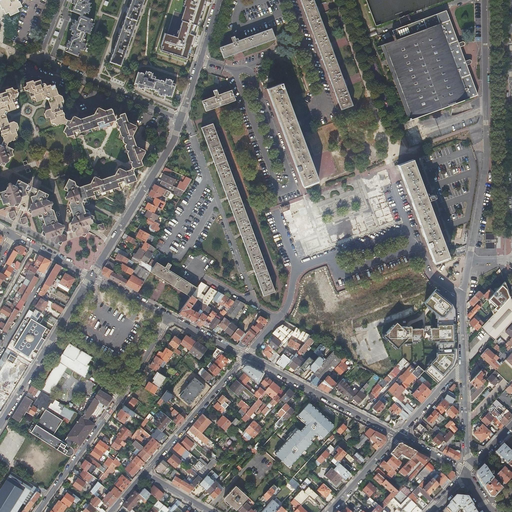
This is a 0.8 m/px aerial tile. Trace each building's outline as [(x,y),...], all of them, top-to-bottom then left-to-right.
[(0,0),(0,5),(2,9),(3,9),(5,14),(8,12),(10,15),(19,11),(18,9),(21,7),(18,1),(18,0),(0,0)] [(73,0),(73,3),(75,4),(74,6),(73,6),(72,9),(73,9),(72,11),(81,14),(80,17),(79,16),(78,19),(79,19),(78,21),(76,20),(74,23),(73,23),(72,25),(71,25),(70,28),(71,28),(70,30),(72,31),(71,34),(73,34),(72,36),(71,36),(70,39),(71,39),(70,41),(69,40),(68,42),(67,42),(66,45),(67,45),(66,47),(67,47),(66,51),(78,56),(79,54),(80,51),(81,49),(83,50),(84,48),(85,48),(86,45),(85,45),(86,43),(84,42),(85,39),(83,39),(84,36),(85,37),(86,34),(85,34),(86,32),(90,33),(92,28),(93,28),(94,26),(93,25),(94,23),(92,22),(93,19),(85,16),(86,12),(88,13),(89,11),(89,12),(91,9),(90,9),(91,6),(90,6),(91,3),(90,2),(91,1),(90,0),(73,0)] [(131,0),(109,62),(121,66),(128,44),(143,0),(131,0)] [(182,20),(177,37),(165,33),(159,49),(161,50),(161,51),(188,60),(201,18),(199,18),(201,12),(203,12),(205,5),(203,5),(204,0),(186,0),(186,1),(185,1),(183,6),(186,7),(184,14),(183,14),(181,20),(182,20)] [(341,109),(352,105),(347,90),(314,2),(313,0),(300,0),(301,3),(312,31),(341,109)] [(416,23),(412,24),(405,27),(403,28),(393,32),(394,34),(392,34),(394,40),(381,45),(409,120),(477,95),(476,91),(475,91),(465,65),(471,63),(472,62),(472,61),(471,60),(471,59),(470,59),(469,59),(464,61),(458,47),(464,46),(464,45),(465,45),(465,44),(465,43),(464,42),(464,41),(463,41),(462,41),(457,43),(445,12),(421,21),(420,18),(414,20),(416,23)] [(405,27),(412,24),(409,14),(399,17),(403,28),(405,27)] [(273,33),(271,28),(236,41),(234,36),(230,37),(232,42),(220,47),(223,57),(275,39),(273,33)] [(293,159),(303,186),(317,181),(277,70),(259,77),(260,80),(263,79),(293,159)] [(145,74),(144,74),(143,73),(140,72),(140,73),(138,72),(134,85),(137,85),(137,86),(139,87),(142,88),(144,88),(145,87),(147,87),(146,88),(149,89),(149,88),(155,90),(154,92),(157,93),(157,94),(159,94),(158,95),(161,96),(162,95),(164,96),(164,94),(166,95),(166,96),(169,96),(171,97),(176,84),(172,83),(173,81),(171,80),(171,79),(168,78),(168,79),(165,78),(164,81),(163,81),(163,80),(160,79),(160,80),(154,78),(155,76),(152,75),(152,74),(151,74),(151,73),(148,72),(147,73),(145,72),(145,74)] [(65,124),(67,119),(66,119),(65,119),(64,115),(64,114),(64,112),(63,111),(62,109),(60,110),(60,109),(61,108),(61,107),(59,101),(62,100),(60,93),(57,94),(54,86),(52,85),(50,86),(50,84),(46,85),(45,85),(45,84),(44,83),(43,83),(42,83),(41,83),(41,84),(40,84),(40,82),(39,79),(32,81),(32,80),(25,82),(25,83),(24,85),(23,86),(24,90),(27,89),(29,92),(29,93),(28,95),(30,96),(31,99),(32,98),(35,99),(36,101),(44,98),(45,98),(48,99),(47,99),(50,108),(45,110),(44,113),(45,118),(49,116),(50,120),(51,123),(52,123),(55,124),(55,125),(62,123),(65,124)] [(0,131),(0,132),(0,131),(0,137),(0,138),(2,142),(7,144),(8,142),(15,140),(14,138),(15,136),(17,135),(16,132),(15,128),(18,127),(16,123),(13,121),(8,123),(5,115),(3,114),(5,110),(7,111),(15,108),(15,106),(16,104),(17,104),(16,100),(17,99),(15,98),(15,97),(14,94),(17,93),(16,88),(14,89),(12,88),(11,87),(5,89),(5,91),(0,92),(0,96),(1,97),(0,98),(0,131)] [(235,100),(231,90),(218,95),(216,89),(212,91),(214,96),(202,101),(205,111),(235,100)] [(69,120),(66,125),(63,132),(65,133),(66,136),(68,136),(73,134),(74,138),(77,137),(78,135),(81,135),(82,135),(85,134),(84,130),(89,129),(92,128),(98,126),(99,129),(102,128),(103,127),(105,126),(107,127),(110,126),(109,122),(114,121),(115,118),(111,108),(104,110),(98,107),(97,108),(94,114),(81,118),(74,115),(72,116),(71,119),(69,120)] [(130,163),(132,167),(134,168),(142,165),(141,160),(145,151),(144,150),(136,146),(132,135),(136,127),(136,125),(128,121),(125,113),(119,115),(120,117),(118,118),(117,119),(116,122),(117,125),(119,126),(118,128),(121,135),(123,137),(122,139),(123,142),(125,143),(124,146),(125,149),(128,150),(127,152),(129,160),(132,161),(130,163)] [(161,123),(159,122),(156,123),(154,126),(156,129),(159,130),(161,129),(163,126),(161,123)] [(229,170),(230,170),(229,167),(228,168),(222,152),(224,152),(222,149),(221,149),(216,134),(217,134),(216,131),(215,131),(212,123),(200,128),(214,165),(263,295),(275,291),(270,280),(272,279),(270,276),(269,277),(263,261),(265,261),(264,258),(262,258),(256,243),(258,242),(257,239),(255,240),(249,224),(251,224),(249,221),(248,221),(242,206),(244,206),(243,202),(241,203),(236,189),(237,188),(236,185),(235,186),(229,170)] [(2,142),(0,144),(0,197),(2,203),(4,202),(7,201),(8,205),(12,204),(16,205),(20,198),(19,195),(25,193),(26,191),(25,188),(28,183),(20,179),(20,180),(17,181),(15,181),(15,182),(13,183),(12,184),(11,183),(12,182),(12,181),(11,181),(10,180),(9,180),(9,181),(8,181),(8,182),(8,183),(7,183),(4,188),(0,189),(0,165),(2,166),(5,160),(5,158),(9,157),(11,156),(11,153),(12,151),(5,147),(7,144),(2,142)] [(326,160),(322,160),(325,171),(320,173),(321,177),(337,173),(331,150),(324,152),(326,160)] [(301,196),(302,199),(307,197),(303,186),(293,159),(288,160),(301,196)] [(449,257),(413,159),(395,166),(396,171),(399,170),(433,262),(449,257)] [(127,187),(131,186),(135,177),(133,171),(133,170),(130,169),(126,171),(119,167),(118,168),(115,174),(101,179),(94,176),(93,176),(90,183),(83,185),(87,197),(90,196),(94,195),(95,198),(98,197),(99,196),(102,195),(103,195),(106,194),(105,191),(110,189),(114,188),(118,186),(120,190),(123,189),(123,187),(126,186),(127,187)] [(362,176),(377,228),(394,223),(384,192),(393,189),(386,168),(362,176)] [(164,174),(161,180),(172,185),(175,179),(164,174)] [(179,189),(186,177),(183,176),(177,186),(176,188),(179,189)] [(179,189),(184,191),(191,179),(186,177),(179,189)] [(80,205),(89,202),(87,197),(83,185),(77,187),(75,186),(73,181),(67,178),(63,185),(64,186),(65,189),(65,190),(66,191),(64,194),(65,195),(64,195),(63,195),(63,196),(63,197),(63,198),(64,198),(65,199),(66,198),(66,199),(67,200),(68,202),(68,203),(70,211),(69,212),(71,212),(71,213),(70,215),(71,215),(72,216),(70,219),(71,220),(70,220),(70,221),(69,221),(69,222),(69,223),(69,224),(70,225),(71,225),(72,225),(71,228),(72,230),(74,229),(76,235),(80,234),(83,236),(85,232),(86,232),(86,231),(88,227),(89,227),(88,223),(94,221),(90,211),(87,212),(83,213),(82,209),(80,205)] [(173,193),(180,197),(184,191),(179,189),(176,188),(175,187),(172,185),(161,180),(160,184),(175,191),(173,193)] [(151,190),(159,194),(163,188),(154,184),(151,190)] [(55,243),(59,245),(62,240),(66,239),(64,233),(66,232),(65,230),(62,228),(63,228),(64,227),(64,226),(64,225),(63,223),(62,223),(61,223),(60,224),(60,223),(60,222),(56,220),(57,219),(56,218),(56,217),(56,216),(55,215),(53,208),(51,207),(50,205),(51,204),(50,203),(51,202),(52,202),(52,201),(52,200),(51,199),(50,199),(49,199),(48,200),(48,199),(45,197),(47,193),(37,188),(35,193),(30,194),(32,201),(29,203),(26,210),(33,214),(36,212),(37,212),(40,213),(41,215),(43,221),(44,225),(41,227),(42,229),(40,233),(47,237),(48,236),(50,240),(54,239),(55,243)] [(156,199),(159,194),(151,190),(148,195),(154,198),(156,199)] [(157,207),(161,209),(164,203),(156,199),(154,198),(152,204),(157,207)] [(292,241),(314,233),(302,199),(280,206),(292,241)] [(153,213),(157,207),(152,204),(148,203),(145,209),(146,209),(147,210),(153,213)] [(144,216),(148,218),(153,220),(154,221),(157,215),(153,213),(147,210),(144,216)] [(362,215),(325,227),(331,245),(368,233),(362,215)] [(158,227),(159,223),(155,221),(154,221),(153,220),(148,218),(146,222),(152,225),(151,228),(158,232),(160,228),(158,227)] [(137,227),(140,229),(143,224),(137,220),(134,226),(137,227)] [(146,241),(149,234),(140,229),(136,236),(146,241)] [(485,233),(485,248),(496,248),(496,239),(494,239),(494,233),(485,233)] [(146,251),(151,245),(145,242),(142,248),(146,251)] [(141,260),(146,263),(152,253),(151,253),(154,248),(151,245),(146,251),(142,257),(141,260)] [(17,270),(18,268),(11,264),(17,254),(21,256),(26,248),(21,246),(15,247),(5,263),(9,265),(12,267),(14,268),(17,270)] [(456,255),(465,252),(463,246),(454,249),(456,255)] [(128,254),(116,247),(114,251),(118,253),(126,257),(128,254)] [(142,257),(146,251),(142,248),(140,247),(138,250),(136,250),(135,252),(137,252),(136,254),(134,253),(142,257)] [(118,253),(116,257),(126,263),(128,259),(126,257),(118,253)] [(44,258),(39,255),(35,265),(34,267),(28,264),(26,268),(28,270),(35,274),(35,273),(37,270),(44,258)] [(50,261),(44,258),(37,270),(42,273),(43,273),(50,261)] [(153,268),(156,262),(152,259),(148,265),(153,268)] [(116,266),(107,261),(101,271),(102,274),(124,286),(125,285),(127,281),(112,272),(116,266)] [(192,295),(197,287),(168,269),(171,265),(168,263),(165,267),(156,262),(153,268),(150,272),(191,296),(192,295)] [(125,265),(122,263),(119,268),(131,275),(134,270),(125,265)] [(61,267),(55,264),(44,283),(49,286),(50,286),(53,280),(61,267)] [(11,272),(14,268),(12,267),(9,265),(4,275),(5,275),(6,276),(8,277),(10,274),(11,272)] [(125,285),(138,291),(150,273),(137,265),(134,270),(131,275),(127,281),(125,285)] [(12,279),(17,270),(14,268),(11,272),(10,274),(8,277),(12,279)] [(28,270),(26,268),(24,268),(23,271),(28,274),(26,279),(31,281),(34,276),(35,274),(28,270)] [(74,279),(65,273),(61,279),(59,283),(69,288),(74,279)] [(38,278),(34,276),(31,281),(28,286),(23,295),(20,300),(15,309),(10,318),(5,325),(2,330),(6,333),(10,326),(11,327),(15,323),(13,322),(19,311),(22,313),(24,307),(23,305),(38,278)] [(58,277),(55,281),(52,287),(55,289),(57,286),(59,283),(61,279),(58,277)] [(206,285),(201,282),(197,287),(192,295),(197,298),(200,294),(206,285)] [(49,286),(44,283),(38,294),(43,297),(49,286)] [(67,291),(69,288),(59,283),(57,286),(67,291)] [(28,286),(23,284),(19,292),(23,295),(28,286)] [(509,296),(506,287),(504,289),(501,293),(506,300),(509,296)] [(207,305),(217,291),(210,288),(204,296),(201,301),(203,303),(207,305)] [(380,336),(396,351),(402,343),(411,344),(410,341),(421,341),(420,337),(426,337),(426,343),(432,341),(432,356),(425,363),(438,374),(448,364),(451,355),(448,302),(430,288),(419,303),(434,315),(434,322),(431,322),(431,325),(407,327),(407,324),(397,325),(392,321),(380,336)] [(488,289),(483,295),(488,299),(493,293),(488,289)] [(483,295),(479,290),(470,299),(475,304),(483,295)] [(218,303),(224,295),(219,292),(213,299),(218,303)] [(178,314),(194,322),(201,313),(204,310),(207,305),(203,303),(200,307),(201,307),(197,312),(195,311),(195,310),(194,309),(194,310),(192,310),(190,311),(189,309),(197,298),(192,295),(191,296),(180,311),(178,314)] [(226,301),(229,298),(224,295),(218,303),(222,306),(223,305),(226,301)] [(511,320),(511,303),(509,296),(506,300),(496,311),(480,327),(494,340),(495,338),(511,320)] [(41,298),(35,307),(36,307),(43,311),(48,303),(41,298)] [(227,311),(235,301),(230,299),(227,302),(226,301),(223,305),(226,307),(224,310),(227,312),(227,311)] [(242,308),(245,304),(237,299),(235,301),(227,311),(234,317),(242,308)] [(56,300),(54,304),(64,309),(66,306),(56,300)] [(477,304),(467,315),(467,321),(483,304),(481,302),(478,305),(477,304)] [(64,309),(54,304),(52,307),(61,313),(64,309)] [(212,310),(215,306),(213,305),(211,308),(207,305),(204,310),(209,314),(212,310)] [(0,311),(10,318),(15,309),(11,307),(10,309),(3,306),(0,311)] [(33,313),(29,310),(26,315),(28,317),(36,322),(41,313),(44,315),(45,313),(43,311),(36,307),(33,313)] [(46,312),(57,317),(59,312),(48,307),(46,312)] [(234,317),(234,318),(237,320),(238,321),(246,311),(242,308),(234,317)] [(194,322),(201,326),(201,325),(206,318),(207,317),(201,313),(194,322)] [(28,317),(26,315),(7,347),(10,349),(11,346),(28,357),(33,350),(34,351),(43,335),(42,335),(46,328),(36,322),(28,317)] [(209,326),(214,328),(221,319),(216,315),(213,318),(211,321),(207,326),(208,327),(209,326)] [(250,328),(256,333),(264,325),(266,323),(266,319),(260,316),(256,320),(258,322),(255,326),(255,325),(254,326),(253,325),(250,328)] [(224,330),(231,322),(225,317),(218,326),(224,330)] [(207,327),(207,326),(211,321),(206,318),(201,325),(203,326),(204,325),(207,327)] [(474,318),(469,323),(477,330),(483,323),(480,320),(478,322),(474,318)] [(238,328),(238,327),(231,322),(224,330),(232,336),(238,328)] [(281,325),(278,326),(273,333),(284,343),(293,332),(281,325)] [(244,332),(238,328),(232,336),(238,341),(244,332)] [(237,345),(243,348),(244,347),(256,333),(250,328),(237,345)] [(296,330),(294,333),(307,340),(309,337),(296,330)] [(307,340),(294,333),(293,335),(305,342),(307,340)] [(195,342),(186,335),(181,342),(180,343),(190,350),(195,342)] [(169,343),(176,348),(180,343),(181,342),(174,336),(169,343)] [(511,344),(511,336),(511,337),(503,345),(508,350),(510,347),(511,344)] [(281,342),(274,337),(268,344),(275,349),(281,342)] [(314,340),(309,337),(307,340),(305,342),(295,354),(294,356),(290,360),(288,363),(296,370),(302,363),(295,356),(297,354),(299,356),(301,353),(302,354),(314,340)] [(291,339),(288,344),(297,350),(300,345),(291,339)] [(493,346),(495,343),(493,341),(480,355),(488,362),(495,355),(488,349),(492,345),(493,346)] [(206,349),(196,342),(195,342),(190,350),(189,351),(199,358),(206,349)] [(56,363),(64,368),(66,365),(78,373),(85,363),(81,360),(86,353),(69,343),(56,363)] [(326,347),(321,344),(314,352),(318,356),(321,352),(326,347)] [(273,349),(268,345),(262,352),(269,358),(269,359),(275,364),(278,359),(270,352),(273,349)] [(163,360),(166,362),(173,351),(166,348),(163,354),(159,351),(156,356),(163,360)] [(285,349),(282,352),(289,358),(292,355),(285,349)] [(344,357),(333,351),(324,361),(321,364),(327,370),(332,365),(335,368),(344,357)] [(503,361),(507,357),(503,353),(502,354),(498,351),(495,354),(496,354),(499,357),(502,360),(503,361)] [(511,351),(507,357),(503,361),(501,363),(498,367),(495,369),(495,370),(499,374),(500,375),(503,378),(510,385),(511,382),(511,351)] [(209,369),(216,375),(228,360),(219,352),(215,357),(217,359),(213,364),(209,369)] [(324,355),(321,352),(318,356),(314,361),(309,367),(314,372),(321,364),(324,361),(321,358),(324,355)] [(275,364),(283,368),(288,363),(290,360),(283,353),(278,359),(275,364)] [(501,363),(503,361),(502,360),(498,364),(496,361),(499,357),(496,354),(495,355),(488,362),(489,363),(495,369),(498,367),(501,363)] [(163,368),(165,364),(166,362),(163,360),(156,356),(154,355),(153,357),(154,358),(152,361),(159,366),(163,368)] [(314,361),(309,357),(300,368),(304,372),(309,367),(314,361)] [(156,371),(159,366),(152,361),(149,367),(156,371)] [(48,395),(64,368),(56,363),(39,390),(41,391),(48,395)] [(341,374),(347,367),(345,364),(343,366),(340,363),(335,369),(341,374)] [(314,372),(313,373),(316,376),(322,382),(328,375),(335,368),(332,365),(327,370),(321,364),(314,372)] [(257,380),(262,372),(248,365),(245,365),(242,369),(251,376),(252,375),(250,372),(250,371),(257,375),(255,379),(257,380)] [(415,369),(411,365),(403,373),(407,377),(411,372),(415,369)] [(418,365),(415,369),(411,372),(416,376),(421,382),(428,388),(431,385),(427,380),(426,381),(424,379),(425,379),(418,373),(422,369),(418,365)] [(477,367),(470,375),(470,381),(480,370),(481,370),(477,367)] [(208,382),(212,376),(202,368),(197,373),(201,376),(208,382)] [(470,396),(477,388),(485,380),(483,378),(481,379),(480,377),(483,373),(480,370),(470,381),(474,385),(470,389),(470,396)] [(498,383),(503,378),(500,375),(499,374),(495,370),(492,372),(487,378),(495,385),(497,382),(498,383)] [(157,387),(158,387),(161,381),(162,382),(163,380),(164,381),(166,377),(158,372),(151,383),(157,387)] [(390,372),(383,379),(388,383),(394,376),(390,372)] [(411,372),(407,377),(400,384),(405,388),(416,376),(411,372)] [(238,381),(250,391),(252,389),(246,383),(250,378),(244,373),(240,378),(238,381)] [(374,373),(370,378),(375,382),(379,378),(374,373)] [(322,382),(317,386),(328,392),(336,383),(328,375),(322,382)] [(316,376),(310,383),(317,386),(322,382),(316,376)] [(179,396),(189,404),(205,386),(195,377),(186,388),(186,387),(184,390),(179,396)] [(267,388),(273,382),(267,377),(262,383),(267,388)] [(335,387),(343,394),(349,387),(350,387),(342,379),(335,387)] [(388,383),(383,379),(379,384),(383,388),(388,383)] [(250,400),(254,395),(250,391),(238,381),(230,389),(238,396),(241,392),(250,400)] [(150,382),(146,389),(153,393),(157,387),(151,383),(150,382)] [(273,398),(276,395),(281,389),(273,382),(267,388),(266,390),(265,391),(273,398)] [(392,394),(399,385),(396,382),(388,390),(392,394)] [(421,402),(431,390),(428,388),(421,382),(411,393),(421,402)] [(370,385),(367,383),(359,391),(356,394),(353,398),(359,403),(365,396),(361,392),(366,387),(367,388),(370,385)] [(383,388),(379,384),(370,394),(374,398),(383,388)] [(405,388),(400,384),(399,385),(392,394),(396,397),(399,394),(403,390),(405,388)] [(38,389),(32,385),(28,391),(34,395),(38,389)] [(258,398),(265,391),(266,390),(261,386),(254,395),(258,398)] [(343,394),(351,400),(353,398),(356,394),(359,391),(356,388),(353,391),(352,390),(349,387),(343,394)] [(470,396),(471,402),(480,392),(477,388),(470,396)] [(281,399),(286,403),(294,394),(289,389),(281,399)] [(112,398),(99,390),(82,416),(64,440),(73,445),(75,442),(79,445),(94,424),(90,421),(90,420),(88,418),(97,405),(101,407),(103,404),(105,405),(103,408),(105,410),(112,400),(112,398)] [(168,401),(173,395),(167,390),(161,398),(163,400),(167,403),(168,401)] [(384,404),(392,395),(387,390),(379,399),(384,404)] [(52,403),(55,400),(48,395),(41,391),(30,409),(28,407),(33,400),(25,396),(12,417),(19,422),(26,411),(36,417),(42,406),(47,409),(51,402),(52,403)] [(449,403),(453,403),(456,396),(453,394),(453,393),(449,391),(444,399),(449,403)] [(221,405),(225,408),(229,402),(230,403),(231,402),(222,394),(218,400),(222,404),(221,405)] [(274,406),(281,399),(276,395),(273,398),(269,402),(274,406)] [(155,405),(161,398),(158,396),(152,403),(155,405)] [(139,401),(133,397),(126,406),(131,409),(137,401),(138,402),(139,401)] [(155,406),(157,408),(163,400),(161,398),(155,405),(155,406)] [(262,402),(258,398),(251,407),(246,413),(242,417),(246,420),(249,416),(250,417),(262,402)] [(446,407),(448,405),(449,403),(444,399),(444,398),(441,402),(436,407),(434,406),(433,408),(435,410),(440,414),(446,407)] [(407,412),(409,415),(412,412),(406,407),(401,402),(398,399),(390,407),(400,416),(397,419),(398,421),(395,424),(394,427),(395,427),(399,427),(404,420),(402,417),(407,412)] [(404,399),(401,402),(406,407),(409,404),(408,402),(404,399)] [(504,425),(511,416),(511,414),(509,411),(500,420),(499,419),(501,417),(494,410),(500,403),(496,399),(487,409),(495,416),(504,425)] [(246,413),(251,407),(242,400),(239,404),(244,408),(242,410),(246,413)] [(379,400),(372,408),(377,413),(385,405),(379,400)] [(223,415),(227,410),(225,408),(221,405),(218,402),(214,407),(223,415)] [(412,412),(416,407),(411,402),(409,404),(406,407),(412,412)] [(273,454),(288,468),(312,442),(309,440),(314,434),(321,439),(333,425),(308,403),(295,416),(305,425),(298,432),(296,430),(273,454)] [(282,416),(290,407),(286,403),(274,416),(275,418),(278,415),(281,417),(282,416)] [(123,407),(121,409),(129,414),(133,417),(135,413),(132,411),(123,404),(122,406),(123,407)] [(265,416),(266,415),(265,413),(269,408),(267,405),(262,411),(261,412),(265,416)] [(446,412),(452,418),(455,416),(459,411),(452,405),(446,412)] [(287,420),(294,411),(290,407),(282,416),(287,420)] [(73,445),(64,440),(61,445),(50,439),(62,420),(45,409),(36,424),(33,422),(27,430),(66,455),(69,452),(70,453),(73,449),(75,447),(73,445)] [(129,414),(121,409),(116,417),(123,422),(129,414)] [(140,411),(137,415),(144,420),(146,418),(149,413),(151,411),(149,409),(145,415),(140,411)] [(173,421),(179,426),(185,418),(174,409),(171,412),(177,417),(173,421)] [(239,421),(242,417),(246,413),(242,410),(236,417),(239,421)] [(439,421),(443,417),(440,414),(435,410),(426,419),(431,424),(436,418),(439,421)] [(157,427),(161,430),(162,429),(163,428),(163,429),(169,422),(168,422),(170,419),(163,412),(153,424),(157,427)] [(501,429),(504,425),(495,416),(494,417),(488,412),(486,415),(485,414),(483,415),(485,416),(481,420),(487,425),(493,419),(498,425),(497,426),(501,429)] [(201,432),(211,421),(203,414),(193,425),(201,432)] [(225,430),(232,422),(223,415),(216,422),(225,430)] [(246,437),(258,424),(253,420),(245,430),(247,432),(244,435),(244,436),(246,437)] [(455,424),(451,420),(449,422),(446,424),(454,431),(457,428),(454,425),(455,424)] [(254,438),(262,429),(258,424),(246,437),(248,439),(251,436),(254,438)] [(347,427),(343,424),(337,430),(338,431),(341,434),(347,427)] [(426,430),(420,424),(413,431),(414,436),(419,438),(426,430)] [(482,441),(491,431),(483,424),(474,434),(482,441)] [(201,432),(193,425),(189,430),(206,444),(208,442),(213,446),(215,444),(201,432)] [(123,441),(126,443),(128,441),(125,438),(128,435),(131,437),(134,433),(124,426),(116,436),(122,440),(123,441)] [(131,437),(140,444),(142,442),(140,441),(143,438),(139,435),(142,431),(143,429),(139,426),(134,433),(131,437)] [(453,434),(454,434),(445,426),(443,428),(448,432),(443,438),(438,433),(437,434),(432,439),(438,445),(443,440),(446,443),(453,434)] [(152,437),(159,442),(165,434),(161,430),(157,427),(150,435),(151,436),(152,437)] [(149,438),(151,436),(150,435),(143,429),(142,431),(143,432),(142,433),(149,438)] [(373,446),(377,450),(386,441),(385,436),(371,429),(366,434),(375,442),(373,444),(374,444),(373,446)] [(345,441),(346,442),(354,433),(351,430),(350,431),(345,437),(343,439),(345,441)] [(364,434),(354,445),(357,448),(367,438),(364,434)] [(456,437),(455,436),(453,434),(446,443),(445,444),(447,446),(456,437)] [(124,446),(125,445),(126,443),(123,441),(122,440),(117,437),(111,446),(117,450),(118,449),(117,448),(120,443),(124,446)] [(151,454),(153,455),(158,449),(157,448),(160,444),(159,442),(152,437),(143,448),(150,455),(151,454)] [(186,437),(181,443),(188,450),(194,444),(186,437)] [(96,448),(103,452),(104,453),(109,446),(107,444),(101,440),(100,440),(95,447),(96,448)] [(190,452),(178,442),(173,448),(185,458),(190,452)] [(331,444),(317,459),(321,463),(324,460),(329,454),(332,451),(334,448),(331,444)] [(507,464),(511,459),(511,452),(503,444),(495,453),(501,459),(501,463),(504,464),(504,461),(507,464)] [(337,462),(346,452),(340,447),(338,445),(335,448),(337,449),(336,450),(336,452),(337,453),(335,455),(334,454),(334,453),(332,451),(329,454),(331,456),(337,462)] [(409,460),(417,453),(402,445),(398,446),(391,454),(393,457),(397,460),(401,456),(409,460)] [(230,455),(236,448),(233,446),(227,452),(230,455)] [(458,450),(456,450),(455,450),(447,446),(443,453),(457,460),(460,458),(460,451),(458,450)] [(90,454),(98,459),(103,452),(96,448),(95,447),(90,454)] [(137,456),(144,462),(150,455),(143,448),(137,456)] [(361,464),(365,460),(364,459),(357,452),(353,457),(361,464)] [(181,460),(173,453),(167,460),(175,467),(181,460)] [(249,453),(243,459),(246,462),(252,456),(249,453)] [(411,480),(430,460),(417,453),(409,460),(404,466),(399,472),(404,477),(410,471),(406,467),(408,464),(413,468),(418,462),(421,464),(408,478),(411,480)] [(350,463),(354,459),(348,454),(345,457),(345,458),(350,463)] [(88,456),(86,459),(96,467),(98,469),(101,465),(88,456)] [(139,468),(141,469),(143,467),(141,466),(144,462),(137,456),(132,461),(139,468)] [(401,464),(397,460),(393,457),(387,464),(394,471),(401,464)] [(210,470),(217,461),(213,458),(207,465),(201,459),(199,461),(208,468),(210,470)] [(79,461),(77,464),(84,469),(91,474),(96,467),(86,459),(83,464),(79,461)] [(169,464),(163,459),(156,468),(160,472),(163,468),(165,469),(169,464)] [(133,475),(139,468),(132,461),(125,469),(133,475)] [(202,478),(210,470),(208,468),(199,461),(194,466),(200,471),(198,474),(202,478)] [(385,475),(378,468),(375,471),(378,474),(384,480),(387,477),(390,479),(396,472),(394,471),(387,464),(384,461),(380,466),(388,473),(385,475)] [(103,474),(106,477),(108,478),(117,467),(112,462),(103,474)] [(339,463),(348,471),(351,468),(346,464),(344,466),(340,462),(339,463)] [(343,477),(345,479),(346,479),(348,477),(347,476),(350,473),(348,471),(339,463),(336,466),(338,467),(335,470),(343,477)] [(425,479),(435,469),(428,463),(419,473),(425,479)] [(486,468),(483,465),(477,472),(477,475),(484,488),(494,478),(493,476),(491,477),(491,475),(493,474),(493,472),(489,473),(486,468)] [(507,467),(506,466),(496,476),(497,477),(505,484),(511,476),(511,474),(511,473),(511,472),(510,473),(508,471),(509,470),(507,468),(506,469),(507,467)] [(198,474),(189,467),(186,470),(190,473),(190,472),(196,477),(193,481),(191,483),(195,487),(202,478),(198,474)] [(335,485),(343,477),(335,470),(332,468),(325,476),(335,485)] [(84,469),(79,476),(82,478),(84,480),(87,482),(92,475),(91,474),(84,469)] [(199,484),(206,490),(215,481),(210,477),(214,473),(212,472),(213,471),(211,470),(199,484)] [(455,473),(452,471),(446,477),(442,473),(435,481),(439,485),(441,487),(448,479),(450,482),(455,476),(455,473)] [(16,511),(22,502),(33,486),(11,472),(0,489),(0,511),(16,511)] [(171,482),(190,493),(195,487),(191,483),(190,485),(185,482),(186,482),(185,481),(184,482),(177,477),(179,473),(177,472),(171,482)] [(291,479),(284,472),(282,475),(289,481),(291,479)] [(99,480),(97,481),(100,483),(106,477),(103,474),(99,480)] [(114,484),(123,491),(130,482),(122,474),(119,478),(114,484)] [(380,485),(385,480),(384,480),(378,474),(374,479),(380,485)] [(497,477),(496,476),(494,478),(484,488),(490,498),(494,498),(503,488),(499,483),(498,484),(493,481),(497,477)] [(84,480),(82,478),(81,479),(78,477),(72,485),(80,490),(85,483),(83,481),(84,480)] [(296,481),(292,478),(291,479),(289,481),(288,482),(296,489),(300,485),(296,481)] [(439,485),(435,481),(432,479),(422,490),(427,494),(429,496),(439,485)] [(206,490),(210,494),(217,487),(219,484),(215,480),(215,481),(206,490)] [(97,481),(90,491),(97,497),(99,495),(95,492),(101,484),(100,483),(97,481)] [(398,492),(395,490),(386,481),(382,485),(390,493),(392,491),(393,492),(379,506),(383,510),(393,499),(399,493),(398,492)] [(325,496),(331,490),(324,483),(318,490),(325,496)] [(369,483),(363,490),(369,496),(376,490),(369,483)] [(259,499),(262,501),(265,498),(266,500),(277,487),(274,484),(259,499)] [(224,499),(236,510),(237,509),(245,500),(248,497),(236,485),(224,499)] [(36,491),(38,489),(33,486),(22,502),(26,505),(30,500),(36,491)] [(43,496),(46,491),(39,486),(38,489),(36,491),(40,494),(43,496)] [(110,492),(117,497),(121,492),(114,486),(110,492)] [(148,492),(158,501),(159,500),(161,501),(162,499),(161,498),(163,495),(153,486),(148,492)] [(211,497),(213,500),(225,487),(224,486),(223,487),(222,486),(219,489),(217,487),(210,494),(210,495),(212,496),(211,497)] [(314,500),(318,496),(308,486),(304,491),(302,489),(293,498),(300,505),(301,505),(309,496),(314,500)] [(427,494),(422,490),(421,489),(418,486),(412,493),(413,494),(416,496),(418,499),(419,497),(417,495),(421,491),(426,496),(425,497),(431,503),(433,500),(429,496),(427,494)] [(143,489),(139,494),(145,500),(150,495),(143,489)] [(33,503),(40,494),(36,491),(30,500),(33,503)] [(84,498),(100,511),(104,511),(105,511),(102,508),(101,508),(98,506),(102,501),(101,500),(97,497),(90,491),(84,498)] [(102,501),(109,507),(117,497),(110,492),(109,491),(106,494),(104,493),(102,495),(104,497),(101,500),(102,501)] [(139,494),(135,491),(122,506),(126,509),(129,511),(134,511),(131,509),(139,501),(141,503),(142,501),(144,503),(146,501),(145,500),(139,494)] [(407,498),(400,492),(399,493),(393,499),(400,506),(407,498)] [(74,498),(66,493),(61,500),(69,506),(74,498)] [(413,494),(412,493),(408,498),(410,500),(417,507),(419,505),(415,502),(417,500),(412,495),(413,494)] [(281,506),(284,508),(293,498),(290,495),(281,506)] [(380,511),(383,510),(379,506),(376,504),(368,496),(366,499),(372,505),(372,506),(375,509),(372,511),(380,511)] [(475,511),(467,499),(456,497),(442,511),(475,511)] [(275,511),(281,506),(273,498),(260,511),(275,511)] [(410,500),(408,498),(407,498),(400,506),(403,508),(404,507),(406,505),(410,500)] [(51,510),(54,511),(62,511),(67,505),(58,499),(51,510)] [(400,506),(393,499),(383,510),(380,511),(389,511),(391,510),(393,511),(399,511),(397,509),(400,506)] [(27,511),(33,503),(30,500),(26,505),(23,509),(27,511)] [(170,511),(172,511),(181,502),(178,500),(169,510),(170,511)] [(240,511),(247,511),(251,508),(252,507),(245,500),(237,509),(240,511)] [(417,507),(410,500),(406,505),(409,508),(408,509),(410,511),(419,511),(421,510),(417,507)] [(26,505),(22,502),(16,511),(20,511),(23,509),(26,505)]
